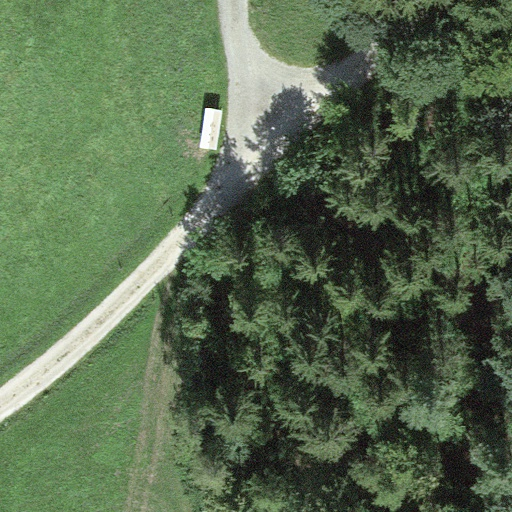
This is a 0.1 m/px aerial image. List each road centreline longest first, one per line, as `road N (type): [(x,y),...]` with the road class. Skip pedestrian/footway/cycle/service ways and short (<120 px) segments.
road 1 (track): [(0,406),(108,317),(209,215),(278,121),(413,0)]
road 2 (track): [(234,0),(243,62),(278,121)]
